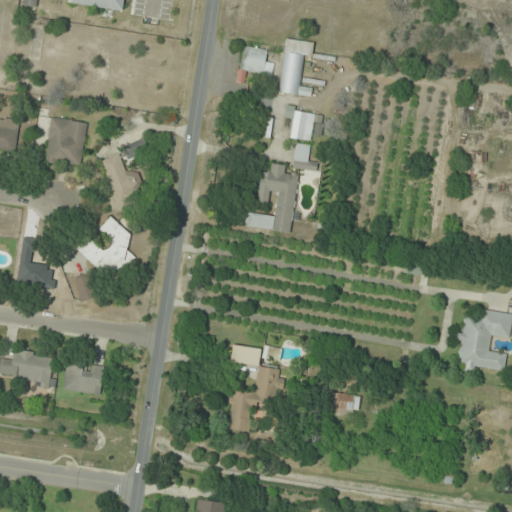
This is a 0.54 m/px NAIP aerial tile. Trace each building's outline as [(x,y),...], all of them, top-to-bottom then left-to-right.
[(67,0),(67,3),(123,11),(124,0),(67,0)] [(98,71),(122,75),(127,43),(102,39),(98,71)] [(278,93),(298,95),(303,58),(311,59),(313,42),(285,39),(278,93)] [(267,49),(243,46),(237,81),(245,82),(246,71),(271,76),(273,62),(265,61),(267,49)] [(290,138),(310,142),(316,113),(286,107),(284,116),(294,118),(290,138)] [(0,150),(16,153),(20,121),(0,118),(0,150)] [(46,163),(82,166),(86,121),(50,118),(46,163)] [(310,145),(294,145),(294,170),(318,170),(318,161),(310,161),(310,145)] [(116,212),(143,204),(134,171),(126,173),(120,154),(101,159),(116,212)] [(244,228),(290,234),(298,175),(285,174),(286,165),(271,164),(270,173),(260,172),(256,203),(268,204),(269,191),(278,192),(275,216),(246,213),(244,228)] [(77,250),(105,275),(136,239),(111,217),(99,229),(113,241),(104,252),(88,238),(77,250)] [(420,274),(421,266),(407,265),(407,273),(420,274)] [(73,280),(82,302),(100,294),(91,273),(73,280)] [(511,317),(511,313),(478,309),(477,317),(462,315),(456,362),(463,363),(462,372),(475,373),(476,367),(504,370),(507,353),(489,351),(490,337),(509,339),(511,317)] [(0,374),(49,383),(54,356),(14,349),(12,360),(0,357),(0,374)] [(103,367),(67,363),(63,390),(100,395),(103,367)] [(280,369),(259,366),(255,393),(233,389),(227,429),(249,432),(253,402),(275,405),(280,369)] [(357,416),(359,395),(330,393),(329,414),(357,416)] [(221,511),(223,503),(196,498),(193,511),(221,511)]
